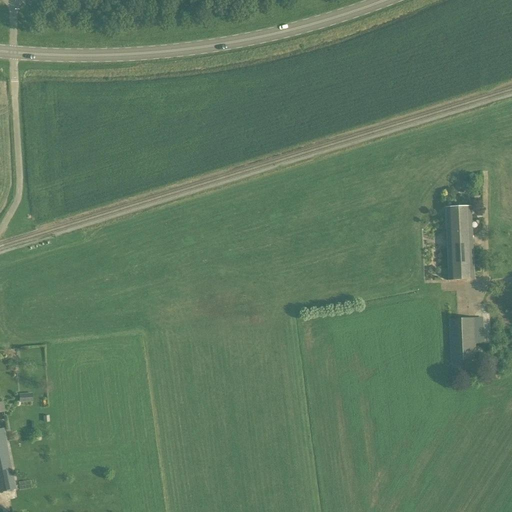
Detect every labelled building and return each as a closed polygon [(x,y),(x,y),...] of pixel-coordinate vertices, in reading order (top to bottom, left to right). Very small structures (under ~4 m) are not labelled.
[(446,208),(449,281),(474,280),(471,207),(446,208)] [(492,296),(491,300),(492,304),(494,308),(497,311),(501,313),(505,313),(509,312),(511,310),(511,290),(510,289),(506,288),(502,288),(498,289),(494,292),(492,296)] [(441,333),(449,333),(450,361),(477,359),(475,344),(484,343),(482,318),(457,319),(456,293),(442,293),(442,301),(440,301),(441,333)] [(19,403),(32,402),(32,393),(18,394),(19,403)] [(0,492),(16,490),(3,429),(0,429),(0,492)]
